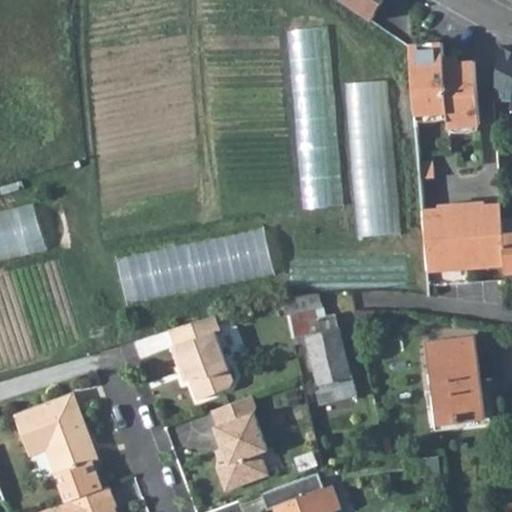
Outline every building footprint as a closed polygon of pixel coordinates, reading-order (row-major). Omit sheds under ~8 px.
[(342,0),(369,21),(381,0),(342,0)] [(344,203),(331,24),(293,27),(306,206),(344,203)] [(443,43),(410,46),(416,114),(447,111),(449,127),(480,124),(474,61),(444,64),(443,43)] [(511,53),(499,47),(494,99),(511,98),(511,53)] [(359,234),(401,232),(392,77),(351,80),(359,234)] [(434,162),(420,163),(422,179),(435,178),(434,162)] [(502,205),(425,211),(429,260),(429,264),(443,263),(444,270),(491,266),(490,259),(505,258),(504,234),(502,205)] [(40,209),(0,216),(0,259),(48,251),(40,209)] [(283,295),(295,345),(304,343),(303,336),(307,335),(320,383),(315,384),(320,405),(357,396),(353,375),(350,376),(336,314),(324,315),(319,293),(283,295)] [(169,329),(174,346),(171,347),(177,366),(183,368),(186,377),(192,398),(225,388),(229,380),(215,331),(220,330),(215,315),(169,329)] [(430,343),(440,421),(484,416),(475,337),(430,343)] [(177,366),(181,379),(186,377),(183,368),(177,366)] [(15,413),(30,454),(48,447),(67,501),(103,488),(92,460),(95,459),(89,443),(92,442),(73,391),(15,413)] [(217,467),(223,484),(231,488),(269,474),(261,451),(268,449),(254,412),(257,406),(252,395),(212,410),(217,425),(213,427),(220,446),(225,448),(230,462),(227,463),(217,467)] [(225,448),(220,446),(227,463),(230,462),(225,448)] [(333,511),(343,507),(334,483),(324,487),(318,472),(262,492),(268,509),(274,507),(275,511),(333,511)] [(116,511),(115,507),(117,506),(109,485),(103,488),(67,501),(40,511),(116,511)]
